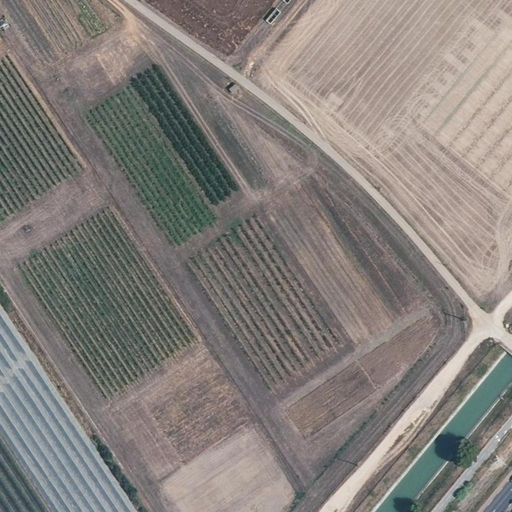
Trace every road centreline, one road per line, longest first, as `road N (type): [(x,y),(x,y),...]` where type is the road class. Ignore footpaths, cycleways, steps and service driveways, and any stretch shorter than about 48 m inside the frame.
road 1 (unclassified): [(511,344),(311,134),(130,0)]
road 2 (track): [(511,299),(328,511)]
road 3 (track): [(153,511),(32,327)]
